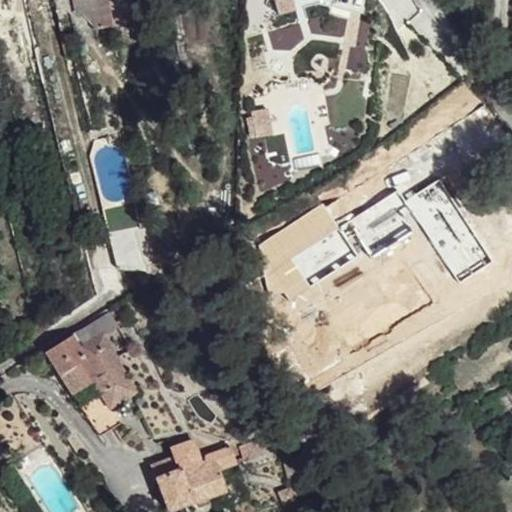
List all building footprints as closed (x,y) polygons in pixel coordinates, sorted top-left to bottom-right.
[(122,0),(110,2),(109,0),(73,0),(76,14),(90,12),(93,30),(137,21),(132,0),(122,0)] [(108,232),(117,269),(153,271),(141,225),(108,232)] [(152,234),(157,251),(173,246),(169,230),(152,234)] [(402,286),(302,337),(308,351),(408,298),(402,286)] [(44,353),(72,394),(93,381),(110,408),(136,393),(104,335),(118,327),(109,311),(44,353)] [(93,381),(72,394),(100,436),(120,423),(110,408),(93,381)] [(276,428),(237,442),(244,461),(279,447),(276,428)] [(167,506),(169,511),(196,502),(208,498),(226,491),(218,470),(236,464),(230,445),(204,455),(203,462),(201,462),(192,439),(171,446),(174,456),(152,464),(160,486),(159,486),(157,491),(158,497),(159,500),(163,504),(167,506)] [(288,489),(274,493),(277,506),(291,501),(288,489)] [(208,498),(196,502),(198,507),(210,503),(208,498)]
